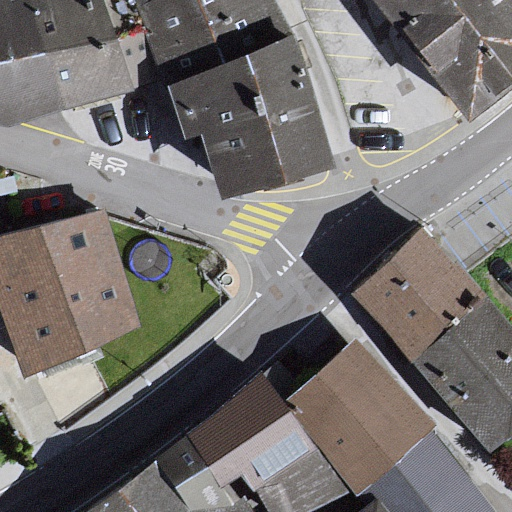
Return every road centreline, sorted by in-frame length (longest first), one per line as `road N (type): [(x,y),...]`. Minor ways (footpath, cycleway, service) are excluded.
road 1 (secondary): [(20,511),(169,411),(332,264)]
road 2 (unclassified): [(332,264),(252,224),(0,143)]
road 3 (unknown): [(332,264),(511,502)]
road 4 (secondary): [(332,264),(511,132)]
road 5 (unknown): [(330,0),(402,208)]
